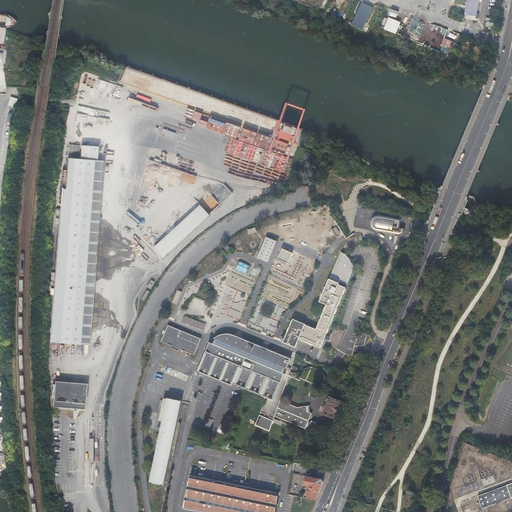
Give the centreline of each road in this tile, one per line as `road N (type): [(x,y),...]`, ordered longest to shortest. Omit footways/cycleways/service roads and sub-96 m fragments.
road 1 (primary): [(511,46),(338,483)]
road 2 (unclassified): [(511,301),(461,405),(431,511)]
road 3 (unknown): [(140,147),(129,301)]
road 4 (track): [(511,43),(374,0)]
